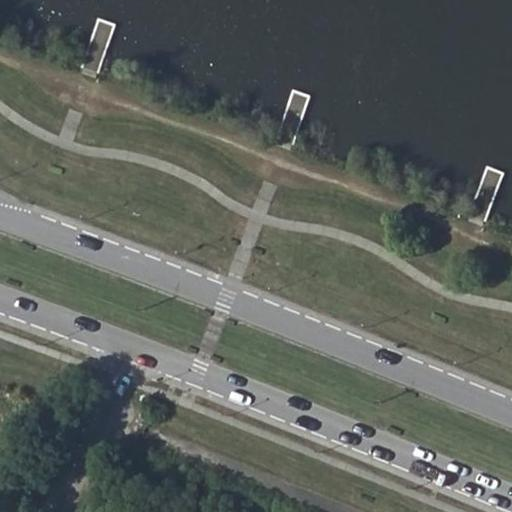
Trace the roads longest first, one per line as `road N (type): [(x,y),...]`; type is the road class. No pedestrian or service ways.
road 1 (tertiary): [(511,415),(0,216)]
road 2 (tertiary): [(140,349),(511,497)]
road 3 (unclassified): [(360,511),(106,411)]
road 4 (tertiary): [(0,298),(140,349)]
